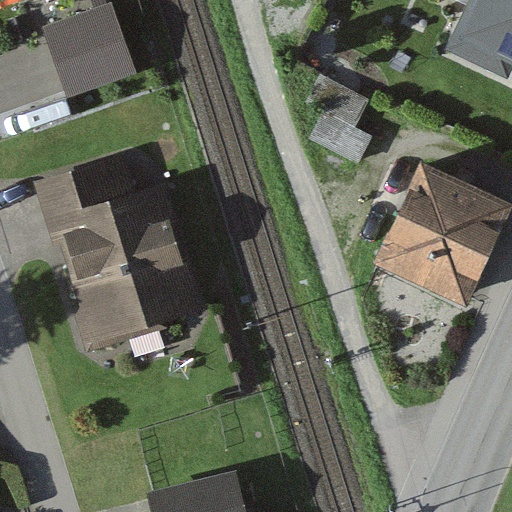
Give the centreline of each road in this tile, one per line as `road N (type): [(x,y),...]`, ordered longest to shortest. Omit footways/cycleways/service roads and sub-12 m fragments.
road 1 (track): [(421,511),(257,0)]
road 2 (residential): [(60,511),(0,313)]
road 3 (secondary): [(511,376),(452,511)]
